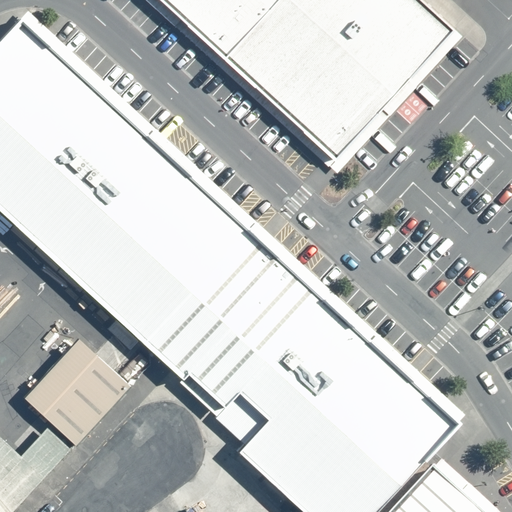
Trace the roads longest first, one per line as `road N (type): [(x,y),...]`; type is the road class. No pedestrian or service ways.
road 1 (unclassified): [(72,0),(334,237)]
road 2 (unclassified): [(334,237),(458,352),(511,433)]
road 3 (unclassified): [(334,237),(511,44)]
